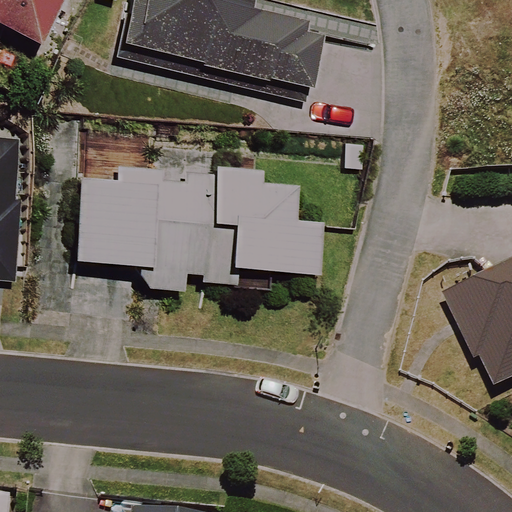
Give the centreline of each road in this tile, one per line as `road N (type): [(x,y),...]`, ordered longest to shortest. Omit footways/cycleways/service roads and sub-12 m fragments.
road 1 (residential): [(327,443),(405,185),(408,96),(394,0)]
road 2 (residential): [(0,399),(221,420),(327,443)]
road 3 (residential): [(327,443),(397,473),(457,511)]
